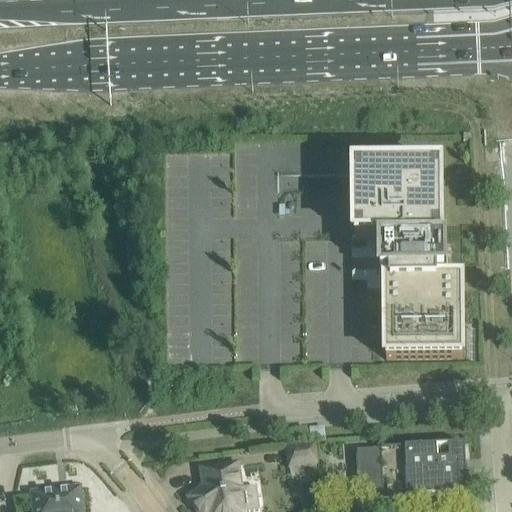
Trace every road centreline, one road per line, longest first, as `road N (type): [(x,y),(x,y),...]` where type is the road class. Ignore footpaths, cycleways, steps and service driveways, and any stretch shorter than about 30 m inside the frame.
road 1 (primary): [(0,71),(511,48)]
road 2 (primary): [(347,0),(0,12)]
road 3 (unclassified): [(260,413),(499,394)]
